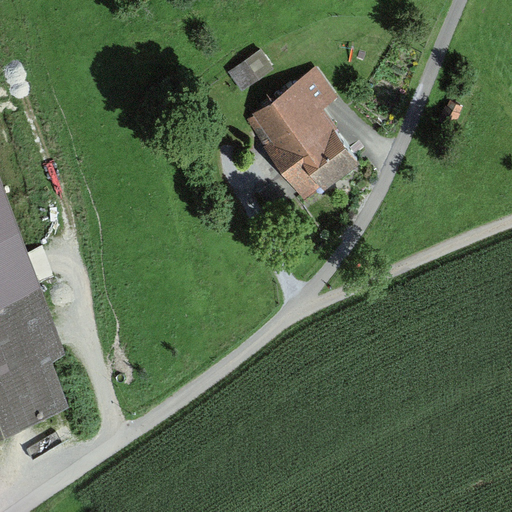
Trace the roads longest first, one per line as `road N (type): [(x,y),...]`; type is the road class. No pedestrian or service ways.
road 1 (unclassified): [(25,511),(299,311),(368,215),(467,0)]
road 2 (track): [(511,225),(299,311)]
